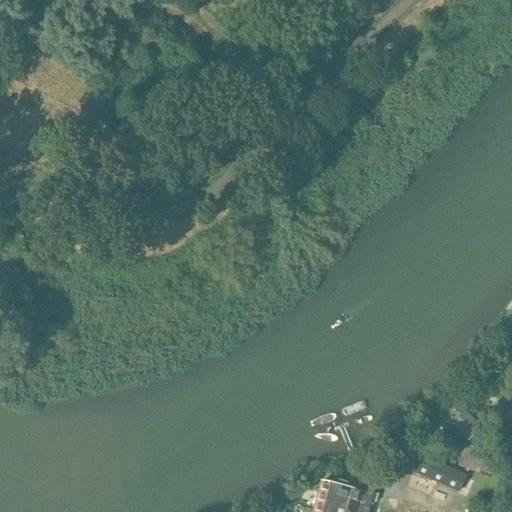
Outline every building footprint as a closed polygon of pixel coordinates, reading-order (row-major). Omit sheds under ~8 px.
[(465,413),(453,426),(468,442),(481,429),(465,413)] [(447,432),(434,444),(450,460),(463,448),(447,432)] [(413,474),(450,490),(456,475),(419,459),(413,474)] [(373,492),(337,482),(336,487),(321,483),(313,511),(368,511),(374,492),(373,492)] [(511,505),(511,482),(501,499),(511,505)]
